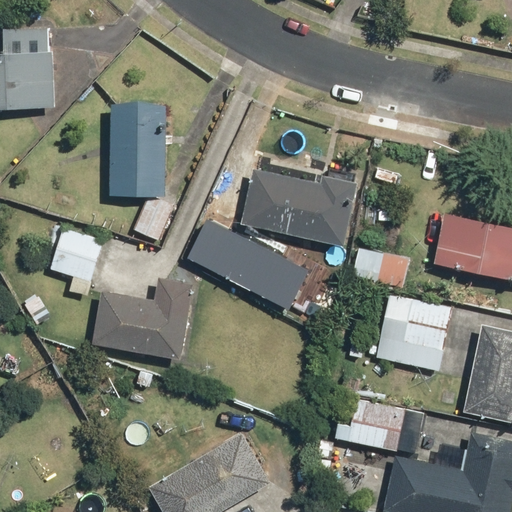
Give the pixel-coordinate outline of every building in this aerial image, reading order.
[(55,25),(9,25),(9,51),(0,51),(0,107),(49,107),(49,102),(62,102),(62,46),(55,46),(55,25)] [(176,100),(117,99),(116,193),(174,194),(176,100)] [(328,176),(259,163),(248,221),(350,241),(355,214),(351,214),(355,194),(363,195),(366,180),(329,173),(328,176)] [(511,221),(448,209),(438,260),(511,273),(511,221)] [(269,239),(211,213),(194,253),(230,269),(236,256),(257,265),(269,239)] [(107,235),(67,226),(66,238),(53,236),(51,252),(59,253),(57,268),(72,270),(71,274),(76,274),(74,291),(93,293),(107,235)] [(361,247),(357,275),(410,283),(414,256),(361,247)] [(163,296),(105,293),(103,325),(98,325),(97,344),(139,346),(139,350),(190,353),(195,277),(164,275),(163,296)] [(393,291),(380,355),(443,368),(456,304),(393,291)] [(511,324),(488,320),(470,409),(511,417),(511,324)] [(380,367),(374,392),(408,400),(414,375),(380,367)] [(430,407),(360,393),(356,415),(344,413),(340,435),(421,451),(430,407)] [(248,429),(156,480),(173,511),(220,511),(276,481),(248,429)] [(444,449),(442,460),(400,452),(390,509),(405,511),(511,511),(511,437),(475,431),(471,454),(444,449)]
